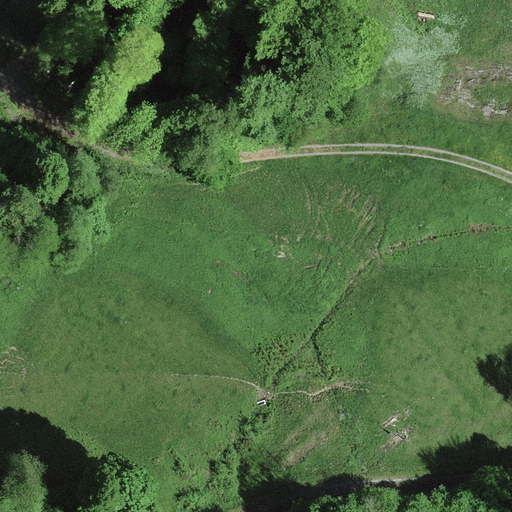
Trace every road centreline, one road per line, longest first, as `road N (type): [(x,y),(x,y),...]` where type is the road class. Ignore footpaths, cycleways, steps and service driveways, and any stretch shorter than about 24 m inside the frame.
road 1 (track): [(511,184),(439,157),(213,168),(0,63)]
road 2 (track): [(265,511),(331,488),(511,474)]
